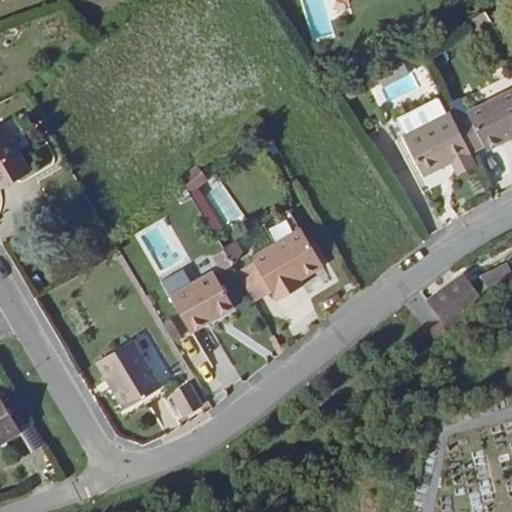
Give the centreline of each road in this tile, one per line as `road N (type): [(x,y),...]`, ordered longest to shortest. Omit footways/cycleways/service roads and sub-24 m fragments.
road 1 (unclassified): [(511,224),(436,262),(190,458),(123,489)]
road 2 (residential): [(9,292),(123,489)]
